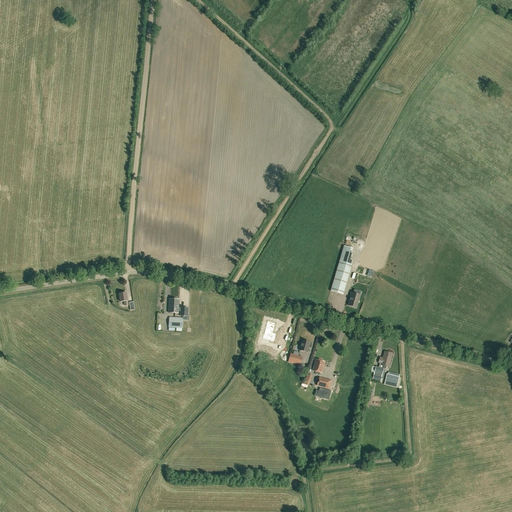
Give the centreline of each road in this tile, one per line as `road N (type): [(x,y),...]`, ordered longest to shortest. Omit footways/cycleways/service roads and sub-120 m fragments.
road 1 (unclassified): [(511,367),(177,273),(144,270),(0,292)]
road 2 (track): [(152,0),(127,272)]
road 3 (track): [(332,126),(231,289)]
road 4 (track): [(198,0),(332,126)]
